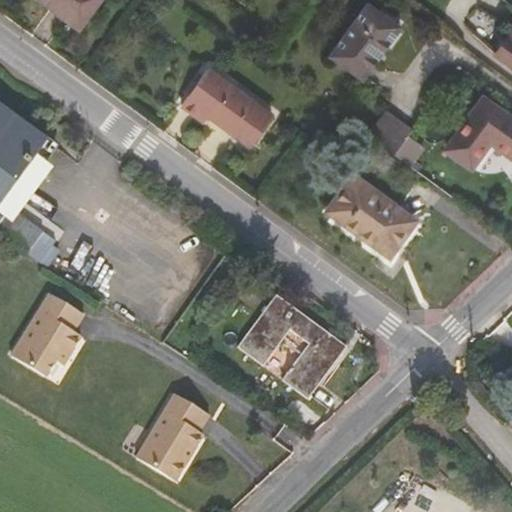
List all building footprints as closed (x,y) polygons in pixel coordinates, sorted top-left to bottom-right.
[(52,0),(79,20),(93,0),(52,0)] [(365,1),(326,54),(360,78),(397,25),(365,1)] [(511,28),(493,55),(511,68),(511,28)] [(205,70),(180,104),(203,120),(208,115),(249,145),(270,117),(205,70)] [(511,121),(481,100),(444,150),(469,167),(488,143),(511,159),(511,121)] [(0,234),(25,251),(42,228),(18,208),(2,195),(30,159),(37,165),(43,158),(55,142),(0,101),(0,234)] [(410,128),(383,109),(364,135),(390,154),(410,128)] [(2,195),(18,208),(50,164),(43,158),(37,165),(30,159),(2,195)] [(351,175),(324,211),(384,255),(411,219),(351,175)] [(39,261),(54,239),(42,228),(25,251),(39,261)] [(48,378),(58,362),(66,349),(74,353),(84,338),(76,333),(86,316),(52,295),(14,357),(48,378)] [(279,297),(240,349),(265,367),(292,331),(310,345),(284,381),(309,400),(347,347),(279,297)] [(74,353),(66,349),(58,362),(66,366),(74,353)] [(208,416),(174,395),(135,458),(174,482),(202,436),(197,433),(208,416)]
